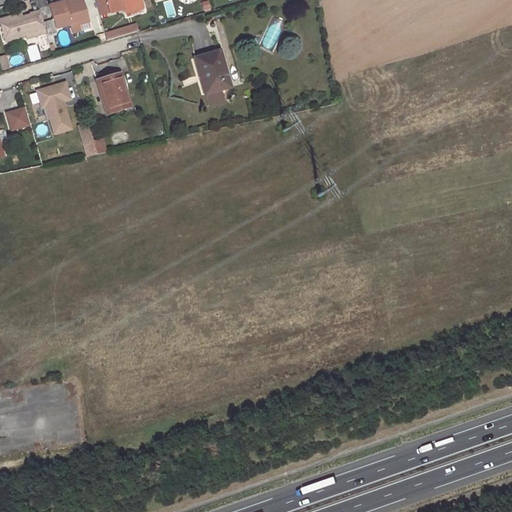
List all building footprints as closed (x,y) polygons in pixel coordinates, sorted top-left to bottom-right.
[(64,1),(49,5),(55,26),(70,22),(70,21),(88,16),(83,0),(76,0),(65,3),(64,1)] [(106,0),(110,13),(125,9),(125,8),(143,3),(141,0),(106,0)] [(143,3),(125,8),(125,9),(126,11),(144,6),(143,3)] [(17,14),(0,18),(0,22),(5,41),(35,32),(36,35),(46,33),(40,10),(30,13),(30,14),(18,18),(17,14)] [(88,16),(70,21),(70,22),(70,24),(89,19),(88,16)] [(118,31),(105,34),(107,41),(120,37),(118,31)] [(219,51),(194,58),(199,76),(204,74),(210,93),(230,86),(219,51)] [(119,73),(96,81),(106,115),(130,107),(119,73)] [(204,74),(199,76),(205,94),(210,93),(204,74)] [(64,82),(35,90),(40,107),(45,106),(53,134),(70,129),(62,101),(69,99),(69,98),(76,96),(72,81),(64,83),(64,82)] [(4,113),(9,133),(30,127),(24,107),(4,113)] [(82,138),(84,158),(105,155),(103,135),(82,138)]
